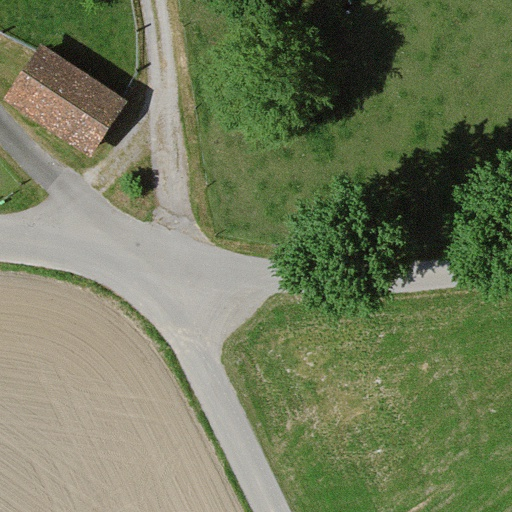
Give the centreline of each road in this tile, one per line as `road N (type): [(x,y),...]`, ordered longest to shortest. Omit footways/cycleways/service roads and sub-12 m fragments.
road 1 (unclassified): [(166,278),(409,274),(511,260)]
road 2 (track): [(153,0),(169,138),(166,278)]
road 3 (unclassified): [(166,278),(271,511)]
road 4 (track): [(0,124),(74,202),(166,278)]
road 5 (unclassified): [(0,251),(166,278)]
